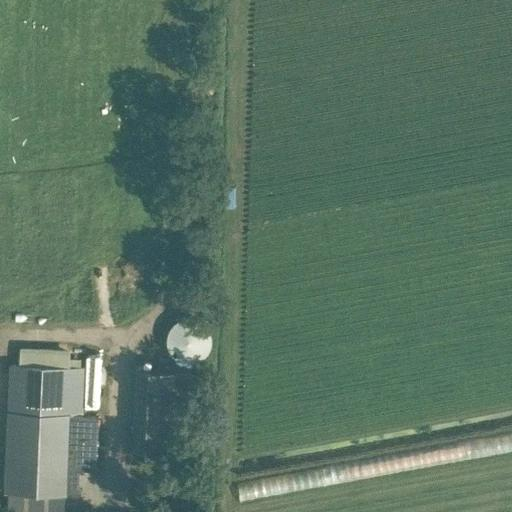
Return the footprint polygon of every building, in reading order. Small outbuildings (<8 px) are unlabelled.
[(25,38),(25,59),(53,59),(53,52),(95,52),(95,10),(3,10),(3,38),(25,38)] [(0,60),(11,64),(16,47),(2,43),(0,49),(0,60)] [(0,87),(0,107),(13,107),(13,87),(0,87)] [(140,274),(122,274),(122,292),(140,292),(140,274)] [(208,338),(210,329),(209,325),(208,320),(203,313),(196,309),(193,308),(187,307),(179,309),(175,311),(171,315),(168,319),(166,323),(166,331),(166,335),(168,339),(170,343),(173,346),(177,349),(182,351),(189,351),(194,351),(198,349),(204,344),(208,338)] [(97,469),(99,414),(83,413),(84,366),(64,365),(12,363),(6,490),(9,490),(8,511),(64,511),(65,493),(79,494),(80,468),(97,469)] [(187,450),(192,369),(137,366),(132,447),(187,450)]
